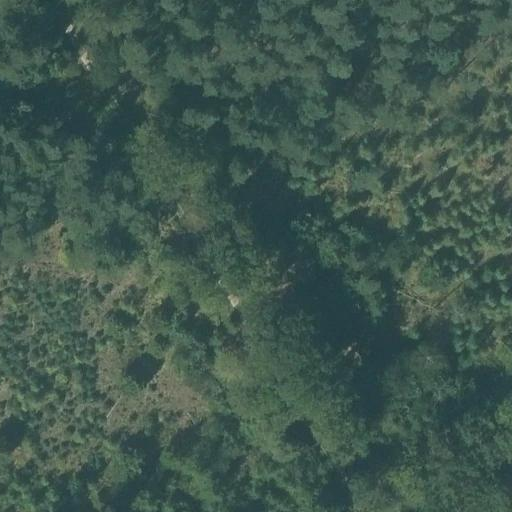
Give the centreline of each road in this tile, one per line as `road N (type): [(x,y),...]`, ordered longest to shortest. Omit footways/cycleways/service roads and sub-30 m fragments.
road 1 (track): [(63,13),(364,511)]
road 2 (track): [(511,438),(364,511)]
